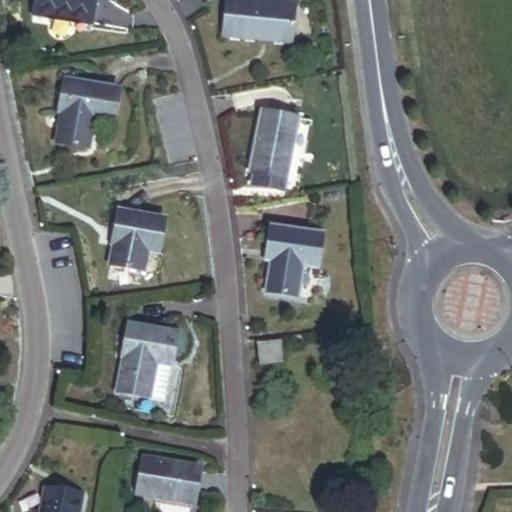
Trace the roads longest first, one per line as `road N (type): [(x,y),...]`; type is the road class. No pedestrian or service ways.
road 1 (residential): [(166,0),(181,19),(225,209),(239,511)]
road 2 (residential): [(0,477),(39,374),(39,306),(0,116)]
road 3 (tertiary): [(440,251),(392,157),(364,0)]
road 4 (tertiary): [(431,347),(437,399),(426,511)]
road 5 (tertiary): [(435,511),(462,406),(489,357)]
